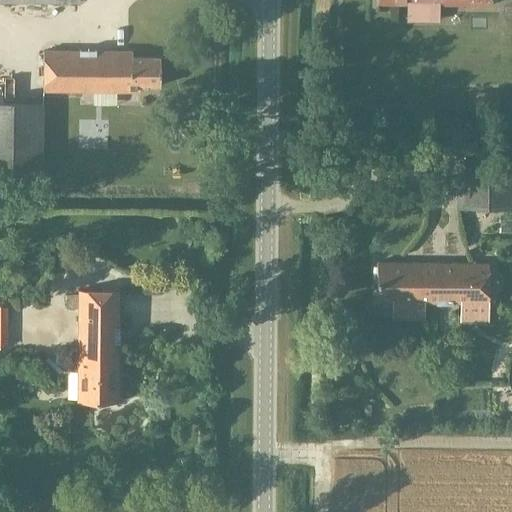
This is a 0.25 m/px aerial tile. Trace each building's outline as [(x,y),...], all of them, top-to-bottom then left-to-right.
[(42,91),(138,92),(138,86),(158,86),(159,58),(131,58),(131,52),(42,51),(42,91)] [(0,102),(0,176),(41,176),(42,103),(0,102)] [(511,208),(511,164),(456,164),(455,207),(511,208)] [(488,304),(489,264),(377,263),(376,303),(488,304)] [(118,291),(78,291),(77,403),(117,403),(118,291)]
